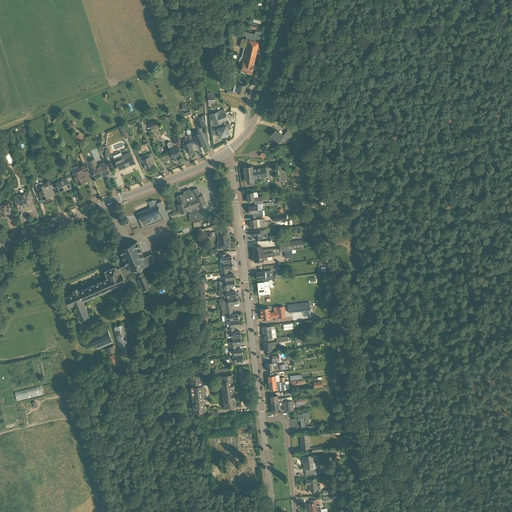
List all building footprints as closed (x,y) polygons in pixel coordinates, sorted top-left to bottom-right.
[(244,32),(243,35),(250,37),(249,41),(243,39),(242,39),(240,46),(247,48),(245,58),(240,57),(239,63),(243,64),(241,72),(251,74),(253,64),(255,56),(260,33),(256,32),(255,35),(244,32)] [(233,91),(233,92),(237,93),(243,95),(245,86),(239,84),(239,85),(235,83),(233,91)] [(224,110),(209,115),(212,136),(219,133),(220,138),(230,134),(228,130),(232,129),(225,113),(230,111),(231,108),(230,107),(224,110)] [(202,117),(196,120),(199,128),(205,125),(202,117)] [(155,121),(148,123),(151,130),(155,129),(155,130),(158,129),(157,128),(158,128),(158,127),(155,121)] [(196,144),(192,134),(190,131),(190,130),(189,130),(188,130),(187,131),(186,131),(186,133),(190,142),(184,145),(187,152),(193,149),(191,146),(196,144)] [(289,141),(289,140),(292,136),(287,132),(283,136),(279,132),(278,133),(275,131),(274,132),(273,133),(271,136),(279,142),(281,139),(286,144),(289,141)] [(195,136),(199,147),(206,144),(201,133),(195,136)] [(174,149),(173,146),(173,145),(172,143),(171,142),(170,142),(169,142),(168,142),(168,143),(167,144),(167,145),(168,147),(169,147),(170,151),(173,157),(181,154),(178,147),(174,149)] [(117,167),(119,171),(135,164),(131,152),(114,159),(115,161),(110,163),(113,169),(117,167)] [(80,171),(73,174),(76,181),(77,180),(78,185),(84,183),(84,182),(87,181),(84,172),(89,170),(86,164),(82,153),(79,154),(84,165),(78,167),(80,171)] [(141,161),(145,169),(154,165),(151,159),(152,158),(151,154),(145,157),(144,155),(138,158),(140,162),(141,161)] [(103,167),(102,166),(96,168),(94,162),(90,164),(92,170),(96,178),(105,174),(106,175),(110,174),(106,166),(103,167)] [(285,164),(276,165),(278,183),(287,182),(285,164)] [(253,166),(244,167),(246,181),(249,181),(249,185),(254,185),(254,180),(254,179),(253,169),(253,166)] [(268,168),(253,169),(254,179),(266,177),(266,173),(268,173),(268,168)] [(72,180),(69,173),(65,175),(67,178),(63,179),(63,181),(56,184),(60,192),(68,189),(68,190),(71,188),(68,181),(72,180)] [(214,176),(207,178),(210,185),(216,183),(214,176)] [(36,185),(38,189),(37,189),(40,196),(42,195),(43,200),(51,197),(48,190),(53,188),(51,181),(43,184),(42,182),(36,185)] [(201,196),(198,188),(191,191),(190,189),(183,192),(184,194),(177,197),(180,204),(177,205),(181,214),(189,211),(190,214),(189,214),(190,222),(205,219),(204,211),(201,212),(199,207),(207,204),(203,195),(201,196)] [(33,198),(30,191),(26,192),(26,194),(22,195),(21,194),(14,197),(16,201),(15,202),(14,203),(16,205),(16,206),(17,205),(19,210),(31,205),(29,200),(33,198)] [(248,201),(254,201),(254,204),(264,203),(263,197),(254,198),(253,192),(247,193),(248,201)] [(10,207),(7,201),(0,203),(0,217),(6,216),(4,212),(7,211),(6,209),(10,207)] [(157,224),(169,219),(162,202),(157,204),(157,205),(136,214),(142,227),(143,230),(157,224)] [(249,214),(252,213),(253,217),(263,216),(262,210),(258,211),(257,206),(248,207),(249,214)] [(257,227),(264,226),(268,226),(268,224),(269,223),(268,222),(264,222),(263,220),(269,220),(268,216),(261,216),(261,219),(257,220),(257,219),(250,220),(251,228),(257,227)] [(228,230),(218,232),(219,243),(218,243),(218,249),(230,247),(229,243),(230,243),(229,239),(228,239),(228,230)] [(262,235),(265,235),(264,230),(260,231),(251,232),(252,236),(255,236),(256,239),(263,239),(262,235)] [(279,243),(280,248),(280,251),(304,249),(303,240),(279,243)] [(137,242),(132,244),(130,245),(130,244),(129,245),(129,244),(126,245),(126,246),(125,246),(126,247),(119,250),(119,252),(124,264),(118,266),(124,279),(126,278),(125,276),(134,272),(135,273),(138,274),(141,272),(143,270),(143,268),(159,261),(159,259),(158,260),(155,254),(151,256),(151,255),(145,258),(142,252),(141,248),(141,249),(140,247),(140,246),(139,243),(138,243),(138,242),(137,242)] [(280,251),(280,248),(262,250),(262,247),(253,248),(254,255),(271,253),(271,252),(274,252),(280,251)] [(154,252),(155,254),(158,260),(159,259),(164,257),(162,253),(164,252),(162,248),(154,252)] [(271,252),(271,253),(254,255),(255,262),(268,260),(267,257),(275,256),(274,252),(271,252)] [(223,263),(232,262),(232,256),(226,257),(226,254),(220,255),(220,258),(222,257),(223,263)] [(222,272),(228,272),(228,269),(233,268),(232,262),(223,263),(224,269),(221,269),(222,272)] [(126,283),(124,279),(118,266),(112,269),(112,268),(112,269),(111,267),(108,269),(108,270),(105,272),(108,279),(78,291),(77,288),(73,290),(74,294),(64,298),(68,307),(73,305),(80,320),(89,316),(83,301),(126,283)] [(151,287),(143,268),(143,270),(141,272),(138,274),(135,273),(134,272),(142,291),(151,287)] [(269,271),(256,272),(257,280),(270,278),(269,271)] [(224,275),(225,281),(234,280),(234,274),(228,274),(228,272),(222,272),(222,275),(224,275)] [(220,290),(224,290),(230,289),(230,286),(235,286),(234,280),(225,281),(225,284),(220,284),(220,290)] [(269,281),(257,283),(258,295),(264,295),(263,287),(269,286),(269,281)] [(227,296),(227,298),(236,297),(236,291),(230,292),(230,289),(224,290),(224,293),(222,293),(223,296),(227,296)] [(222,310),(232,309),(232,304),(237,303),(236,297),(227,298),(222,299),(223,304),(221,304),(222,310)] [(309,303),(288,305),(289,313),(310,310),(309,303)] [(285,318),(285,317),(286,317),(284,307),(277,307),(278,313),(270,313),(269,308),(261,309),(261,313),(261,316),(262,321),(270,320),(270,319),(278,318),(278,319),(285,318)] [(225,321),(227,321),(239,320),(238,314),(233,314),(232,309),(222,310),(223,316),(225,316),(225,321)] [(173,314),(166,316),(171,332),(179,329),(173,314)] [(228,330),(234,329),(234,326),(239,326),(239,320),(227,321),(227,327),(228,327),(228,330)] [(124,325),(114,328),(120,353),(130,351),(124,325)] [(272,329),(275,329),(275,326),(262,327),(264,339),(273,338),(272,329)] [(228,330),(226,330),(226,333),(226,339),(241,337),(240,331),(235,332),(234,329),(228,330)] [(108,330),(82,341),(85,350),(95,345),(97,350),(113,343),(108,330)] [(230,345),(230,347),(236,347),(236,344),(241,343),(241,337),(232,338),(232,344),(230,345)] [(279,345),(279,342),(288,341),(288,337),(276,338),(277,342),(271,343),(264,343),(265,351),(271,351),(271,347),(277,346),(279,345)] [(236,347),(230,347),(231,350),(229,350),(230,356),(234,356),(243,355),(242,349),(237,350),(236,347)] [(114,355),(107,358),(111,366),(118,363),(114,355)] [(234,356),(230,356),(229,356),(230,362),(232,362),(232,365),(238,364),(238,361),(243,361),(243,355),(234,356)] [(279,355),(272,356),(273,362),(266,363),(267,371),(274,371),(274,370),(278,370),(285,369),(285,364),(278,365),(278,360),(279,359),(279,355)] [(199,375),(199,374),(194,374),(194,375),(193,376),(189,377),(190,382),(201,381),(201,375),(199,375)] [(232,375),(226,375),(221,376),(222,387),(233,386),(232,375)] [(280,382),(276,382),(269,383),(269,390),(277,389),(277,391),(285,390),(284,385),(285,385),(285,383),(289,383),(289,381),(280,382)] [(16,401),(42,394),(40,385),(14,392),(16,401)] [(191,387),(192,396),(192,398),(203,397),(205,397),(204,386),(202,386),(191,387)] [(222,387),(222,392),(223,398),(235,396),(233,386),(222,387)] [(224,409),(230,408),(236,407),(235,396),(223,398),(224,409)] [(192,398),(193,408),(204,407),(203,397),(192,398)] [(292,400),(287,401),(271,403),(272,410),(279,409),(279,406),(284,406),(285,411),(294,410),(292,400)] [(204,407),(193,408),(194,415),(198,414),(198,415),(198,416),(204,415),(204,413),(205,413),(204,407)] [(311,417),(310,412),(302,413),(302,414),(298,415),(299,421),(301,421),(301,427),(306,427),(305,418),(311,417)] [(308,434),(300,435),(301,440),(302,440),(302,445),(301,445),(302,449),(310,448),(308,434)] [(305,469),(312,469),(313,469),(314,472),(320,471),(319,468),(314,469),(314,462),(311,462),(310,456),(303,457),(304,462),(305,462),(305,469)] [(311,492),(318,491),(321,491),(321,485),(317,486),(316,479),(310,479),(305,480),(306,485),(310,484),(311,492)] [(316,503),(318,503),(318,500),(310,501),(311,504),(308,504),(309,511),(327,511),(328,511),(322,511),(321,511),(320,506),(316,506),(316,503)]
